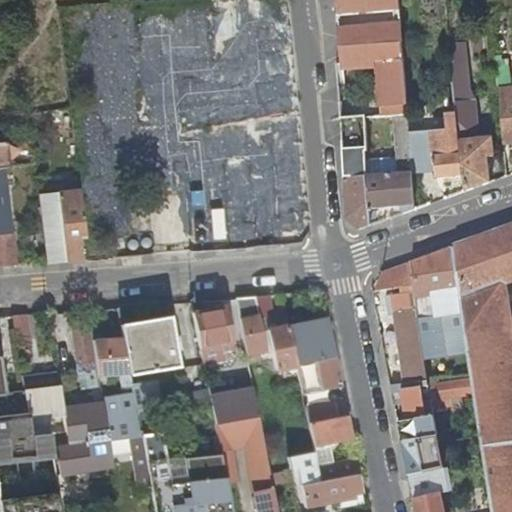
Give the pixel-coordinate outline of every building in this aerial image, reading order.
[(337,0),(339,13),(400,9),(399,0),(337,0)] [(339,18),(401,15),(400,9),(339,13),(339,18)] [(368,31),(340,32),(343,56),(344,67),(371,66),(382,65),(404,64),(401,27),(384,28),(384,22),(368,22),(368,31)] [(508,58),(506,37),(492,37),(495,59),(508,58)] [(464,185),(466,195),(484,188),(494,185),(490,158),(494,158),(492,138),(478,140),(473,91),(470,92),(465,45),(451,47),(458,115),(464,185)] [(510,63),(495,64),(504,149),(511,148),(511,89),(511,90),(510,63)] [(382,65),(382,109),(407,107),(404,64),(382,65)] [(372,109),(382,109),(382,65),(371,66),(371,73),(372,109)] [(222,66),(214,67),(215,83),(223,83),(222,66)] [(449,136),(409,140),(411,171),(436,169),(437,180),(456,178),(457,186),(464,185),(458,115),(447,116),(449,136)] [(414,214),(414,209),(411,171),(409,140),(408,117),(391,118),(394,153),(395,153),(395,160),(367,161),(370,212),(400,210),(404,218),(414,214)] [(343,121),(349,226),(362,233),(372,229),(370,212),(367,161),(364,120),(343,121)] [(205,135),(182,137),(182,139),(185,167),(207,166),(205,135)] [(3,171),(0,171),(0,270),(5,270),(17,269),(14,235),(10,235),(3,171)] [(79,239),(86,238),(81,194),(58,197),(66,266),(66,267),(82,265),(79,239)] [(57,266),(66,266),(58,197),(58,196),(38,198),(46,266),(57,266)] [(511,280),(511,227),(454,248),(473,376),(494,511),(511,511),(511,321),(506,283),(511,280)] [(430,318),(420,320),(429,380),(473,376),(454,248),(434,255),(412,263),(417,299),(427,298),(430,318)] [(409,293),(394,295),(392,296),(405,384),(429,380),(420,320),(417,299),(412,263),(382,274),(377,293),(393,290),(408,288),(409,293)] [(272,317),(268,296),(257,297),(237,298),(248,357),(249,362),(249,363),(260,362),(260,359),(268,357),(267,353),(268,353),(261,319),(272,317)] [(427,298),(417,299),(420,320),(430,318),(427,298)] [(227,304),(193,310),(198,334),(203,364),(238,358),(227,304)] [(33,344),(30,315),(14,316),(18,346),(33,344)] [(70,319),(81,390),(98,387),(87,316),(71,319),(70,319)] [(171,317),(122,326),(124,338),(130,375),(180,366),(177,348),(175,340),(171,317)] [(327,318),(288,326),(288,327),(292,345),(296,363),(296,364),(310,361),(315,360),(335,356),(330,332),(327,318)] [(122,387),(132,386),(132,383),(130,375),(124,338),(94,341),(99,377),(121,375),(122,387)] [(0,490),(1,499),(2,511),(60,511),(51,434),(48,434),(31,436),(28,414),(8,416),(7,408),(5,394),(8,394),(7,393),(2,356),(1,356),(0,352),(0,490)] [(321,391),(341,387),(335,356),(315,360),(321,391)] [(315,386),(310,361),(296,364),(298,373),(302,389),(315,386)] [(23,382),(25,391),(27,407),(28,414),(31,436),(48,434),(46,418),(64,415),(63,409),(60,386),(59,378),(23,382)] [(158,379),(132,383),(132,386),(133,393),(135,407),(161,402),(158,379)] [(408,422),(399,423),(404,444),(409,443),(440,438),(435,409),(429,380),(405,384),(392,386),(394,395),(404,393),(408,422)] [(431,382),(435,409),(452,407),(450,399),(473,396),(471,380),(440,384),(440,381),(431,382)] [(132,386),(122,387),(123,395),(133,393),(132,386)] [(254,387),(209,396),(211,407),(215,426),(259,417),(254,387)] [(109,441),(128,438),(132,463),(137,493),(150,491),(141,437),(140,436),(135,407),(133,393),(123,395),(103,397),(103,403),(108,429),(109,439),(109,441)] [(97,431),(108,429),(103,403),(75,407),(74,402),(68,403),(69,408),(63,409),(64,415),(68,444),(57,446),(61,475),(113,466),(109,441),(109,439),(98,441),(97,431)] [(335,402),(306,408),(309,423),(347,415),(344,402),(336,404),(335,402)] [(8,416),(28,414),(27,407),(7,408),(8,416)] [(313,445),(320,444),(351,438),(347,415),(309,423),(313,445)] [(220,454),(225,481),(238,479),(233,446),(247,444),(246,435),(262,432),(259,417),(215,426),(216,432),(220,454)] [(98,441),(109,439),(108,429),(97,431),(98,441)] [(277,511),(273,488),(270,473),(265,443),(263,436),(262,432),(246,435),(247,444),(255,492),(258,511),(277,511)] [(231,511),(225,481),(220,454),(201,458),(166,464),(161,434),(141,437),(150,491),(153,511),(231,511)] [(113,466),(132,463),(128,438),(109,441),(113,466)] [(406,455),(442,449),(440,438),(409,443),(410,446),(404,447),(406,455)] [(317,466),(334,463),(332,455),(329,456),(328,449),(321,450),(314,452),(317,466)] [(442,449),(406,455),(407,462),(410,477),(446,469),(442,449)] [(355,494),(362,492),(358,474),(320,482),(317,466),(314,452),(288,457),(290,467),(297,465),(306,508),(337,501),(355,497),(355,494)] [(276,470),(288,467),(286,455),(273,458),(276,470)] [(334,463),(317,466),(320,482),(358,474),(355,459),(334,463)] [(442,494),(450,493),(446,469),(410,477),(415,500),(442,494)] [(338,508),(364,503),(362,492),(355,494),(355,497),(337,501),(338,508)] [(446,511),(442,494),(415,500),(417,511),(446,511)]
